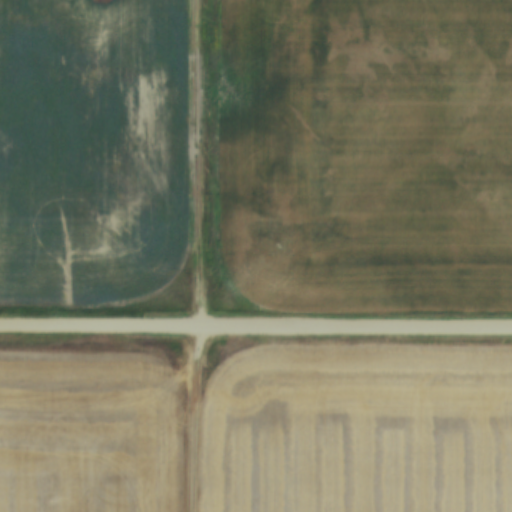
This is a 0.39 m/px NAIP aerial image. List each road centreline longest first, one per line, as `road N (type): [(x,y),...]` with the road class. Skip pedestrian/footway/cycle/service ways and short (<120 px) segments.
road 1 (track): [(203,0),(195,511)]
road 2 (residential): [(0,328),(511,329)]
